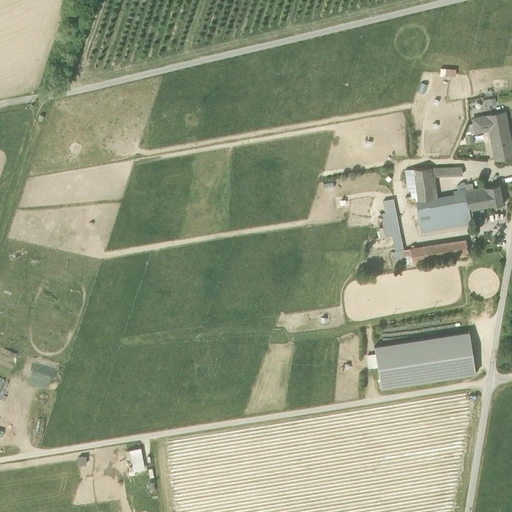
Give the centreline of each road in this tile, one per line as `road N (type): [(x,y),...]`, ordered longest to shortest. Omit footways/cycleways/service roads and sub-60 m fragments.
road 1 (track): [(0,459),(489,381),(468,511)]
road 2 (track): [(0,104),(458,0)]
road 3 (track): [(0,229),(46,96)]
road 4 (unclassified): [(511,243),(489,381)]
